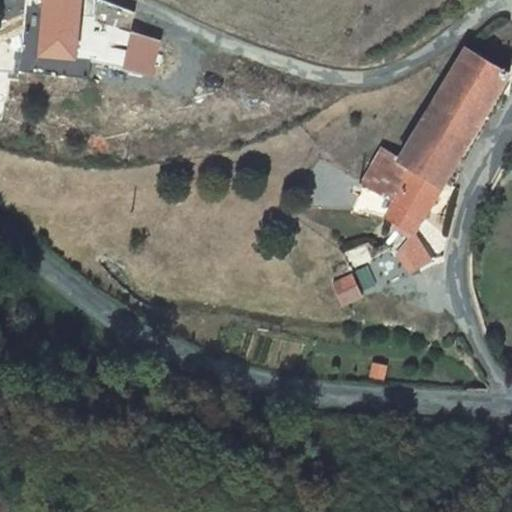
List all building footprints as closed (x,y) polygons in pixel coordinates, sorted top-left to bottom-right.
[(75,62),(83,0),(46,0),(39,57),(75,62)] [(149,19),(98,0),(95,25),(126,31),(120,69),(148,73),(154,28),(149,19)] [(440,186),(508,74),(464,47),(396,160),(413,170),(440,186)] [(366,185),(394,202),(413,170),(396,160),(385,153),(366,185)] [(410,236),(440,186),(413,170),(394,202),(383,220),(410,236)] [(430,260),(415,235),(399,254),(409,272),(430,260)] [(393,252),(356,273),(370,296),(405,275),(393,252)] [(349,272),(329,284),(341,306),(361,296),(349,272)]
